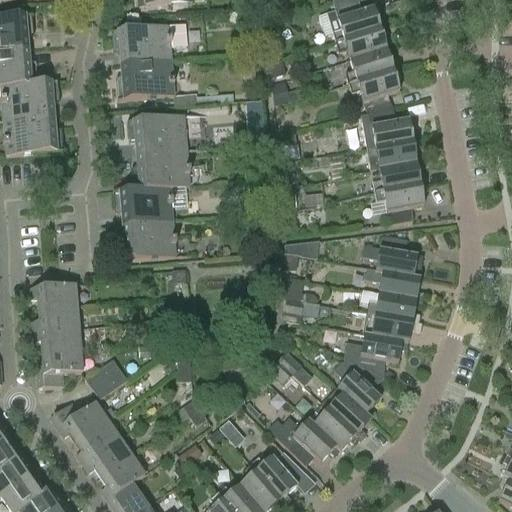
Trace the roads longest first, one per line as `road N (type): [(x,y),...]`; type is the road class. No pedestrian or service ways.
road 1 (residential): [(401,454),(471,275),(436,55)]
road 2 (residential): [(100,511),(20,398),(3,197)]
road 3 (residential): [(92,190),(83,65),(97,0)]
